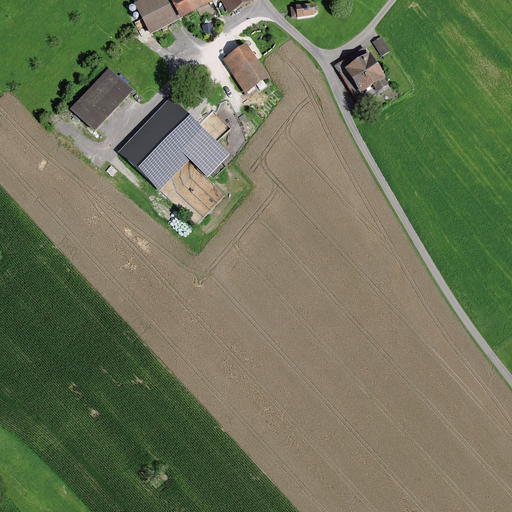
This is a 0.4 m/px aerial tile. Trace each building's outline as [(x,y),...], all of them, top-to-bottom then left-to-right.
[(147,0),(135,7),(151,37),(218,2),(226,18),(253,3),(251,0),(147,0)] [(313,5),(296,7),(296,8),(291,8),(292,19),(297,19),(297,20),(314,18),(319,14),(318,7),(313,5)] [(382,35),(374,41),(383,55),(391,49),(382,35)] [(270,78),(247,47),(223,64),(247,95),(270,78)] [(369,55),(343,71),(362,100),(387,83),(369,55)] [(108,72),(70,114),(93,136),(132,93),(108,72)] [(192,119),(171,100),(119,154),(139,174),(159,193),(187,165),(189,162),(208,180),(230,156),(192,119)] [(212,211),(185,186),(169,203),(196,228),(212,211)]
